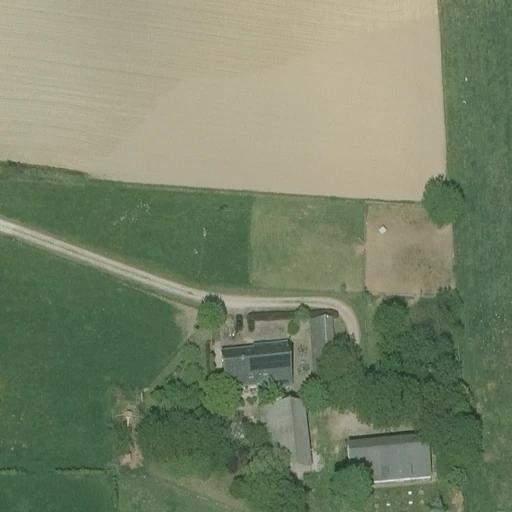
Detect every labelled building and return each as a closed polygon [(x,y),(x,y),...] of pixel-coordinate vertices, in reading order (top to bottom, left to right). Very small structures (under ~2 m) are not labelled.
[(336,363),(332,322),(310,324),(313,365),(336,363)] [(252,353),(221,356),(225,392),(257,389),(257,392),(290,389),(285,346),(252,350),(252,353)] [(311,474),(304,408),(259,412),(266,479),(311,474)] [(435,429),(436,442),(448,441),(447,428),(435,429)] [(351,488),(431,481),(427,442),(347,449),(351,488)]
